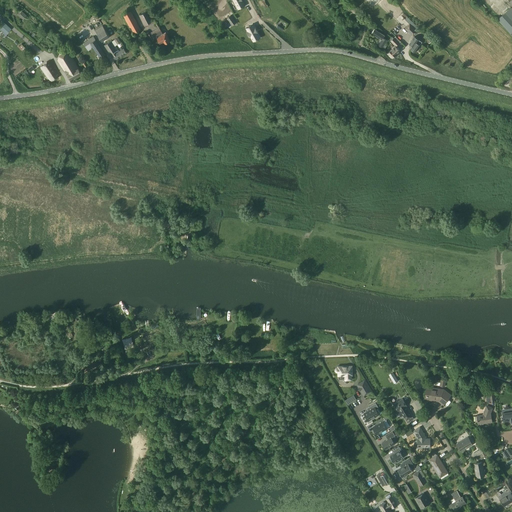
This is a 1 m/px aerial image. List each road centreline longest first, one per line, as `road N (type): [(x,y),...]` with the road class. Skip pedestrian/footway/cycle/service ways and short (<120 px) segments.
road 1 (tertiary): [(0,98),(179,59),(310,50),(511,94)]
road 2 (residential): [(413,511),(353,410),(365,404)]
